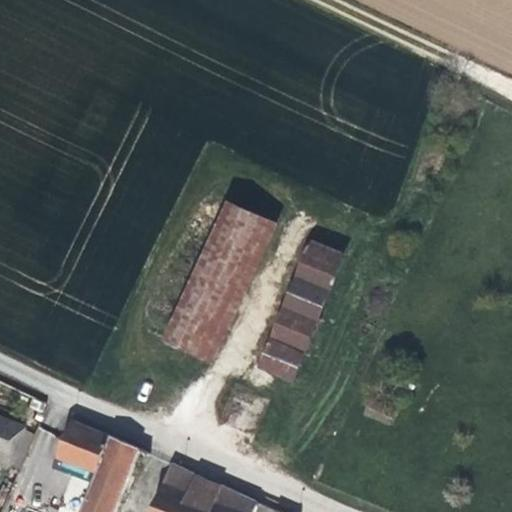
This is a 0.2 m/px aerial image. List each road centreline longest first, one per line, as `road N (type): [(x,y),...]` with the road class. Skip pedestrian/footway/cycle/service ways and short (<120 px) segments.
road 1 (residential): [(0,364),(333,511)]
road 2 (track): [(332,0),(511,87)]
